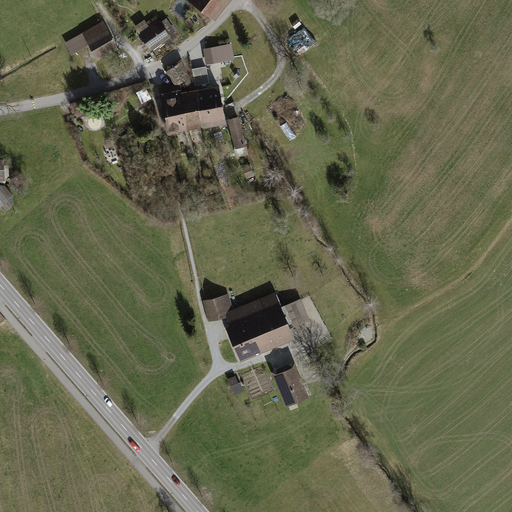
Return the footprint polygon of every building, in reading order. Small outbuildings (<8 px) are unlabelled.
[(184,0),(185,0),(211,21),(228,0),(184,0)] [(153,12),(134,27),(156,56),(175,42),(153,12)] [(102,21),(82,33),(96,58),(117,47),(102,21)] [(326,23),(313,35),(317,39),(330,27),(326,23)] [(224,43),(199,48),(202,62),(226,57),(224,43)] [(167,71),(174,82),(188,74),(181,62),(167,71)] [(193,68),(195,85),(210,84),(208,67),(193,68)] [(215,84),(165,92),(171,131),(221,123),(215,84)] [(237,117),(226,120),(234,150),(245,147),(237,117)] [(155,134),(140,137),(143,148),(157,145),(155,134)] [(271,292),(225,313),(229,322),(224,324),(239,358),(291,335),(271,292)] [(227,294),(203,299),(207,316),(231,310),(227,294)] [(300,297),(283,303),(291,325),(308,319),(300,297)] [(306,395),(295,363),(272,372),(284,403),(306,395)] [(235,374),(227,379),(235,392),(242,388),(235,374)] [(268,382),(259,386),(261,390),(270,385),(268,382)]
